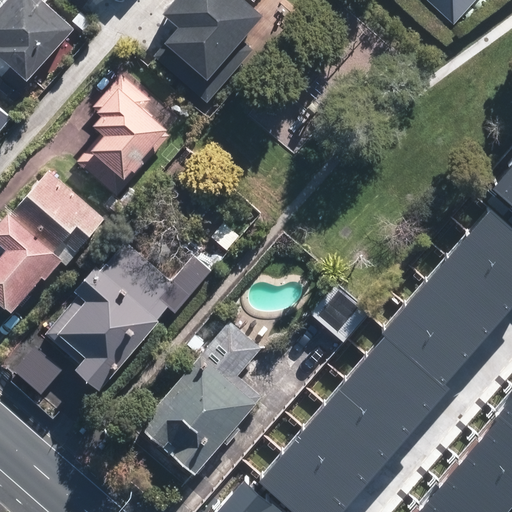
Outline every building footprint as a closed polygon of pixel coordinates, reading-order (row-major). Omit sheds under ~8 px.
[(45,0),(0,0),(0,71),(18,88),(67,33),(39,7),(45,0)] [(148,60),(202,106),(270,25),(240,0),(169,0),(154,19),(170,33),(148,60)] [(417,0),(448,28),(474,0),(417,0)] [(149,102),(117,76),(91,109),(94,112),(90,117),(94,121),(86,132),(94,138),(74,164),(116,198),(168,136),(140,113),(149,102)] [(511,167),(492,191),(511,207),(511,167)] [(70,256),(100,221),(42,173),(5,217),(49,254),(57,245),(70,256)] [(258,482),(292,511),(343,511),(449,390),(445,387),(511,309),(511,227),(490,209),(382,334),(384,336),(258,482)] [(53,261),(0,216),(0,319),(2,321),(53,261)] [(67,375),(91,395),(165,307),(157,300),(170,284),(120,242),(93,274),(88,270),(66,296),(71,299),(38,338),(74,367),(67,375)] [(311,319),(341,345),(367,314),(336,289),(311,319)] [(258,350),(222,319),(130,429),(190,478),(259,397),(235,377),(258,350)] [(61,370),(34,347),(11,375),(38,397),(61,370)] [(511,402),(418,511),(507,511),(511,507),(511,402)] [(430,480),(410,463),(388,490),(408,507),(430,480)] [(216,511),(279,511),(245,481),(216,511)]
